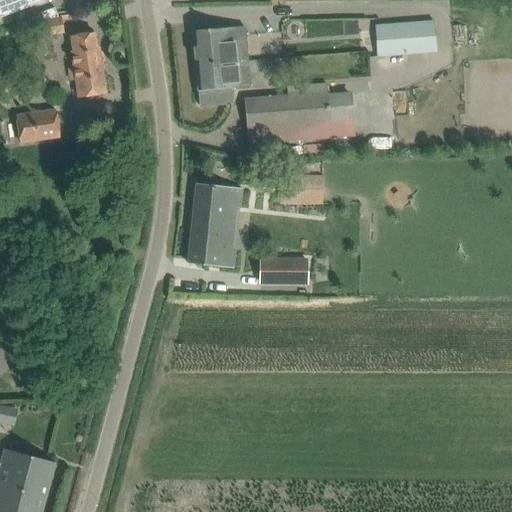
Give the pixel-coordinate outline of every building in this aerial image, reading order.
[(0,0),(0,18),(48,0),(0,0)] [(59,15),(60,19),(40,22),(42,36),(63,33),(61,21),(69,19),(68,13),(59,15)] [(405,23),(378,25),(381,56),(408,54),(435,52),(432,21),(405,23)] [(198,91),(250,86),(244,27),(193,31),(198,91)] [(71,52),(74,68),(67,69),(69,81),(76,80),(79,97),(106,93),(99,49),(97,49),(94,34),(71,37),(73,52),(71,52)] [(351,92),(328,94),(327,83),(288,87),(289,98),(245,101),(249,160),(269,158),(268,142),(355,135),(354,122),(351,92)] [(56,111),(16,117),(20,142),(60,136),(56,111)] [(321,206),(321,175),(279,175),(279,206),(321,206)] [(188,264),(208,266),(233,268),(235,251),(221,249),(226,207),(239,208),(242,189),(196,184),(188,264)] [(261,260),(261,282),(306,283),(306,261),(261,260)] [(0,412),(0,421),(15,422),(15,413),(0,412)] [(0,511),(41,511),(55,463),(35,458),(4,449),(0,465),(0,464),(0,511)]
